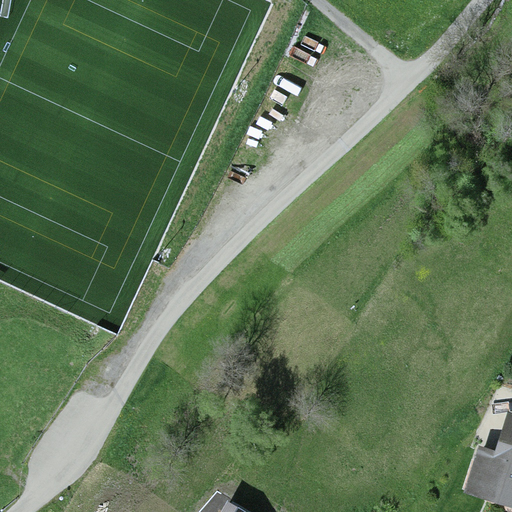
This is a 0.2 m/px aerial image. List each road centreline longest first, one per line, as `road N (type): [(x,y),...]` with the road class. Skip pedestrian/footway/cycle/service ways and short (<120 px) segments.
road 1 (residential): [(481,0),(409,79),(189,283),(90,429),(17,511)]
road 2 (track): [(409,79),(316,0)]
